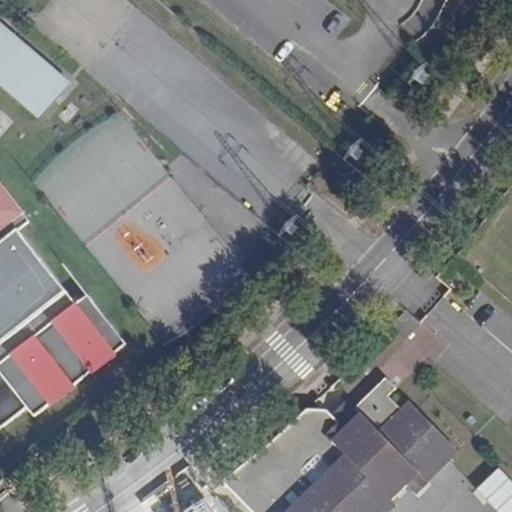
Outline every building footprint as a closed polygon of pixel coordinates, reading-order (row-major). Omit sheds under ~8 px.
[(12,34),(0,23),(0,30),(9,38),(12,34)] [(0,84),(40,119),(70,84),(12,34),(9,38),(0,30),(0,84)] [(0,428),(27,407),(34,416),(126,343),(88,295),(76,304),(19,230),(29,223),(0,184),(0,428)] [(255,456),(222,482),(251,511),(380,511),(421,474),(428,481),(449,462),(436,448),(444,440),(433,424),(415,414),(408,420),(387,398),(397,389),(386,379),(356,409),(362,415),(346,431),(330,415),(327,412),(307,409),(255,456)] [(330,415),(346,431),(362,415),(356,409),(347,399),(330,415)] [(511,511),(511,477),(501,465),(476,488),(498,511),(511,511)]
